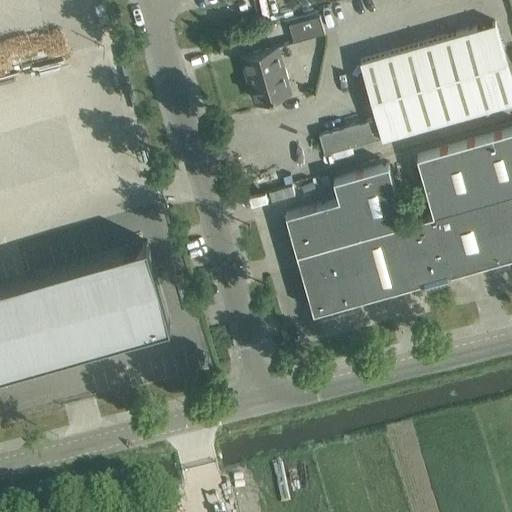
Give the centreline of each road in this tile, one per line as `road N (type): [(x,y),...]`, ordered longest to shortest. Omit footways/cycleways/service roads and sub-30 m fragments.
road 1 (unclassified): [(264,400),(154,0)]
road 2 (unclassified): [(0,467),(264,400)]
road 3 (unclassified): [(264,400),(511,340)]
